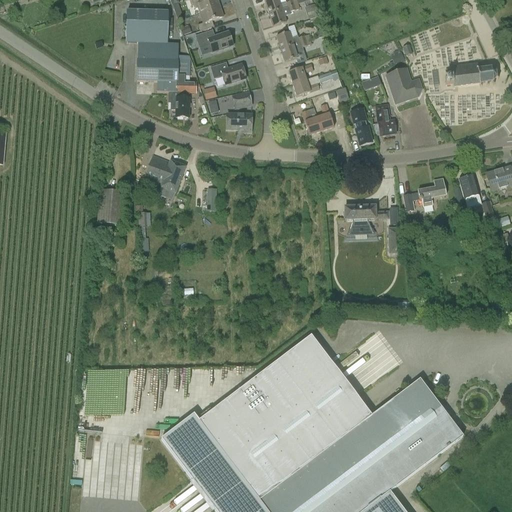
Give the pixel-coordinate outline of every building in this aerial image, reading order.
[(191,0),(189,1),(186,2),(189,8),(193,7),(194,9),(196,10),(198,10),(199,15),(220,8),(217,0),(211,0),(205,2),(204,0),(191,0)] [(271,0),(264,2),(268,15),(282,10),(278,0),(271,0)] [(287,9),(298,5),(297,0),(285,4),(287,9)] [(178,4),(172,6),(178,22),(184,20),(178,4)] [(298,5),(287,9),(282,10),(268,15),(273,28),(286,23),(284,18),(290,16),(290,14),(300,10),(299,9),(298,5)] [(319,18),(314,5),(305,8),(309,21),(319,18)] [(223,18),(220,8),(199,15),(203,25),(198,26),(200,33),(214,28),(212,22),(223,18)] [(175,112),(175,119),(188,120),(189,99),(189,95),(196,95),(196,84),(189,84),(189,79),(176,78),(177,62),(178,45),(167,45),(167,34),(172,34),(172,20),(167,20),(167,13),(127,12),(126,45),(137,45),(137,83),(157,84),(157,94),(168,94),(168,105),(170,105),(170,111),(175,112)] [(212,55),(233,48),(228,33),(214,38),(212,32),(195,37),(199,49),(209,46),(212,55)] [(276,38),(280,50),(310,41),(309,36),(298,39),(298,37),(291,39),(290,33),(276,38)] [(280,50),(284,63),(298,59),(298,58),(304,56),(301,49),(312,46),(310,41),(280,50)] [(409,47),(402,49),(405,58),(412,56),(409,47)] [(403,62),(400,54),(391,58),(394,66),(403,62)] [(319,67),(328,64),(326,58),(318,61),(319,67)] [(226,64),(210,69),(213,81),(222,78),(225,87),(246,81),(242,66),(227,70),(226,64)] [(288,74),(292,86),(306,81),(304,75),(313,72),(311,65),(302,69),(288,74)] [(479,71),(479,69),(477,69),(476,65),(450,69),(451,78),(445,79),(446,86),(452,85),(453,89),(493,84),(496,79),(495,73),(490,69),(479,71)] [(320,84),(332,80),(332,82),(339,80),(336,71),(318,78),(306,81),(292,86),(296,98),(310,94),(310,93),(319,91),(317,85),(319,84),(320,84)] [(406,71),(386,78),(395,106),(417,98),(417,97),(419,92),(421,91),(418,81),(411,84),(406,71)] [(365,91),(383,85),(380,76),(362,83),(365,91)] [(214,89),(203,91),(205,101),(216,99),(214,89)] [(349,101),(345,89),(336,92),(339,104),(349,101)] [(249,93),(231,97),(234,112),(252,108),(249,93)] [(322,117),(317,119),(321,133),(334,129),(329,115),(330,115),(327,106),(320,108),(322,117)] [(394,123),(390,123),(387,107),(375,109),(378,125),(379,137),(396,135),(394,123)] [(353,125),(354,125),(356,131),(355,132),(359,147),(372,144),(367,129),(366,129),(364,123),(365,122),(362,110),(350,114),(353,125)] [(307,112),(301,114),(304,123),(309,137),(321,133),(317,119),(311,121),(307,112)] [(226,132),(242,132),(242,134),(251,135),(251,116),(226,116),(226,132)] [(153,157),(144,181),(161,187),(160,189),(157,196),(172,202),(175,195),(185,168),(170,163),(153,157)] [(510,168),(485,175),(490,193),(511,186),(511,173),(510,168)] [(467,210),(481,206),(478,196),(477,197),(472,177),(459,181),(464,200),(467,210)] [(418,195),(411,196),(412,202),(420,201),(422,201),(423,208),(432,206),(431,200),(446,197),(443,180),(433,182),(434,189),(417,192),(418,195)] [(125,193),(99,191),(97,225),(122,227),(125,193)] [(411,196),(403,198),(406,214),(414,212),(412,202),(411,196)] [(489,202),(481,205),(486,220),(494,218),(489,202)] [(356,208),(344,208),(345,222),(354,221),(347,237),(375,236),(366,221),(375,221),(389,221),(389,212),(375,213),(375,208),(364,208),(363,206),(356,207),(356,208)] [(189,219),(172,213),(168,222),(185,228),(189,219)] [(138,227),(151,227),(150,214),(138,214),(138,227)] [(401,231),(390,231),(391,253),(402,253),(401,231)] [(371,417),(311,337),(198,422),(193,416),(162,439),(217,511),(405,511),(391,492),(464,437),(420,380),(371,417)] [(80,430),(80,447),(87,447),(86,448),(100,448),(101,430),(80,430)] [(129,457),(128,485),(142,486),(143,457),(129,457)]
